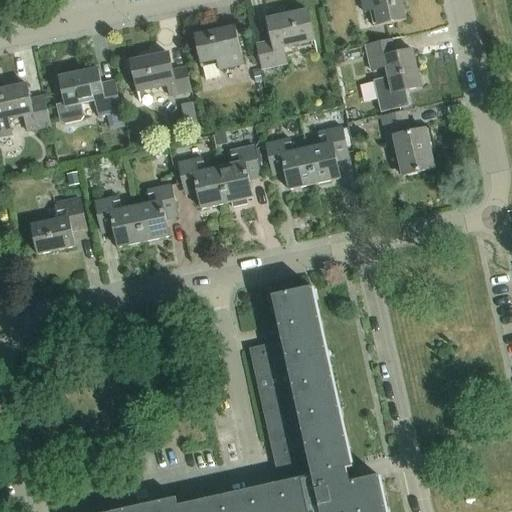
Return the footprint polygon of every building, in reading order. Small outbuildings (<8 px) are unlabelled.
[(374,28),(406,21),(400,0),(360,0),(364,13),(370,12),(374,28)] [(313,41),(307,12),(267,21),(271,42),(256,46),(262,70),(286,64),(282,48),(313,41)] [(201,69),(203,69),(206,82),(220,79),(218,72),(243,66),(235,27),(194,36),(201,69)] [(374,82),(381,114),(409,108),(406,91),(421,88),(412,50),(395,54),(392,40),(365,46),(371,72),(386,68),(388,79),(374,82)] [(169,98),(191,93),(186,68),(172,71),(168,54),(130,63),(137,93),(166,86),(169,98)] [(101,85),(98,70),(59,78),(64,104),(56,106),(60,122),(64,125),(80,122),(83,117),(81,105),(94,102),(97,117),(121,112),(115,82),(101,85)] [(8,121),(24,117),(27,133),(51,128),(44,98),(30,101),(27,85),(0,91),(0,138),(12,136),(8,121)] [(427,144),(433,143),(430,129),(410,134),(405,113),(381,118),(387,145),(395,144),(402,177),(433,170),(427,144)] [(306,150),(314,185),(340,179),(335,158),(347,155),(341,128),(318,134),(321,146),(306,150)] [(289,191),(314,185),(306,150),(293,153),(290,140),(265,145),(271,172),(284,169),(289,191)] [(233,165),(219,168),(226,204),(231,203),(233,208),(248,205),(247,200),(253,198),(248,177),(260,174),(254,148),(230,153),(233,165)] [(201,210),(226,204),(219,168),(205,172),(202,159),(177,164),(183,191),(196,188),(201,210)] [(136,208),(144,243),(169,237),(165,215),(176,213),(171,186),(146,191),(149,205),(136,208)] [(118,248),(144,243),(136,208),(120,211),(117,198),(94,203),(100,229),(113,226),(118,248)] [(72,235),(86,232),(79,203),(55,208),(57,221),(31,227),(37,257),(75,249),(72,235)] [(282,343),(291,385),(310,470),(277,478),(279,485),(178,507),(176,500),(139,508),(135,493),(104,500),(106,511),(387,511),(379,477),(355,482),(312,289),(272,298),(282,343)] [(291,385),(282,343),(249,350),(258,392),(291,385)] [(310,470),(291,385),(258,392),(277,478),(310,470)]
